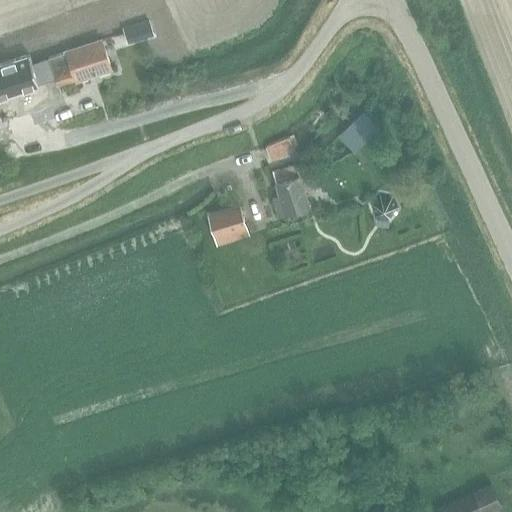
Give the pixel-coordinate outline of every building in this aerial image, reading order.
[(149,17),(122,25),(128,43),(155,34),(149,17)] [(101,39),(48,57),(55,76),(57,85),(111,67),(101,39)] [(0,63),(0,96),(39,84),(38,82),(55,76),(48,57),(32,62),(29,54),(0,63)] [(274,199),(279,214),(309,205),(300,175),(276,182),(281,197),(274,199)] [(250,205),(262,201),(258,188),(246,191),(250,205)] [(393,196),(379,194),(371,205),(377,218),(390,220),(399,209),(393,196)] [(215,234),(246,224),(240,207),(210,216),(215,234)] [(439,506),(441,511),(482,511),(511,499),(511,484),(508,476),(439,506)]
